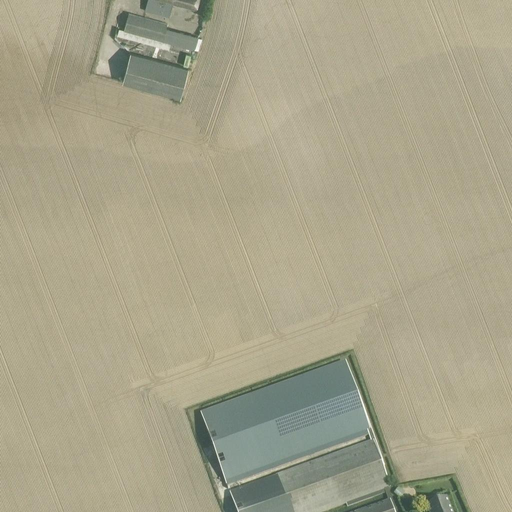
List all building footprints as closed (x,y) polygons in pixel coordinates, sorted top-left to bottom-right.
[(198,0),(148,0),(146,10),(169,17),(173,3),(196,9),(198,0)] [(129,13),(124,30),(120,29),(118,35),(169,50),(171,43),(194,49),(198,37),(166,28),(167,24),(129,13)] [(180,99),(189,69),(131,52),(123,82),(180,99)] [(343,362),(200,413),(225,482),(367,430),(370,441),(372,441),(381,468),(385,466),(357,389),(353,390),(343,362)] [(370,441),(229,493),(236,511),(321,511),(379,491),(389,488),(381,468),(372,441),(370,441)] [(383,503),(358,511),(396,511),(389,488),(379,491),(383,503)] [(451,511),(446,498),(427,505),(429,511),(451,511)]
